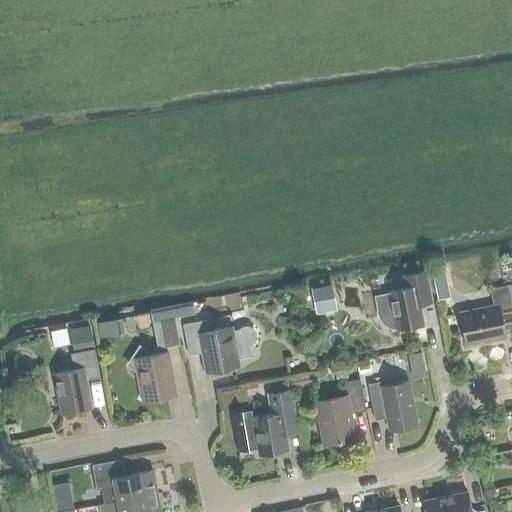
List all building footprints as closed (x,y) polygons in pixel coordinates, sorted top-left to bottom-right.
[(419,304),(431,302),(425,271),(404,275),(406,287),(389,290),(392,301),(375,304),(378,317),(379,319),(379,320),(380,322),(381,323),(382,324),(384,326),(386,327),(388,328),(390,328),(391,329),(394,329),(397,328),(397,329),(423,323),(419,304)] [(438,301),(447,299),(450,298),(447,282),(435,284),(438,301)] [(336,304),(333,289),(312,293),(315,308),(336,304)] [(485,340),(485,342),(505,337),(504,333),(511,331),(511,305),(509,291),(497,294),(499,305),(459,312),(465,344),(485,340)] [(175,317),(194,314),(193,303),(173,306),(175,317)] [(173,317),(175,317),(173,306),(150,310),(152,321),(161,320),(166,348),(178,346),(173,317)] [(111,320),(97,323),(100,338),(115,335),(111,320)] [(200,353),(204,372),(240,365),(238,356),(251,353),(251,355),(253,355),(250,343),(254,340),(254,336),(253,333),(250,330),(247,328),(243,329),(240,332),(234,333),(233,327),(209,331),(207,320),(183,324),(189,355),(200,353)] [(70,331),(73,347),(93,343),(89,327),(70,331)] [(142,398),(175,391),(168,351),(150,355),(140,348),(129,364),(137,369),(142,398)] [(70,354),(73,369),(54,373),(62,413),(91,408),(85,380),(99,378),(94,349),(70,354)] [(352,373),(350,363),(330,366),(331,376),(352,373)] [(289,377),(291,387),(313,383),(310,373),(289,377)] [(351,413),(366,410),(359,379),(344,382),(347,395),(314,401),(322,444),(356,437),(351,413)] [(415,421),(407,380),(383,385),(382,381),(368,384),(375,420),(388,417),(389,426),(415,421)] [(297,431),(290,389),(275,392),(278,412),(233,420),(232,412),(230,413),(237,451),(257,447),(258,455),(288,450),(285,434),(297,431)] [(475,419),(473,420),(475,434),(478,433),(491,431),(488,417),(475,419)] [(103,504),(118,501),(157,494),(152,470),(124,475),(121,460),(92,465),(97,490),(100,489),(103,504)] [(483,511),(483,510),(472,511),(470,511),(467,492),(445,496),(448,511),(483,511)] [(74,506),(72,493),(56,496),(59,509),(74,506)] [(160,511),(157,494),(118,501),(100,505),(101,511),(160,511)] [(448,511),(445,496),(423,500),(425,511),(448,511)]
